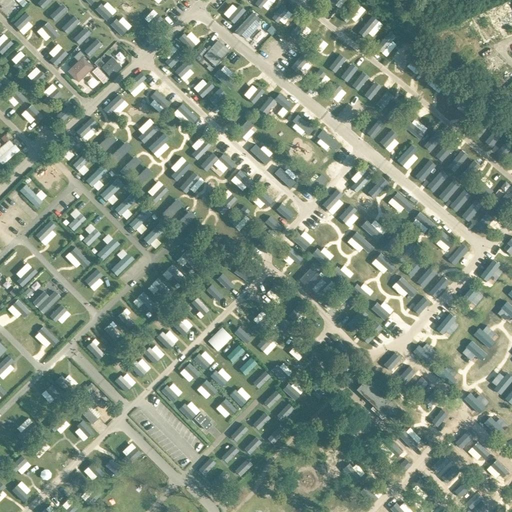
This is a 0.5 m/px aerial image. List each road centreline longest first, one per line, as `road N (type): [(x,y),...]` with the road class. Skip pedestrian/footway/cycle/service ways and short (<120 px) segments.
road 1 (unknown): [(90,103),(0,16)]
road 2 (unknown): [(243,293),(302,350),(276,380)]
